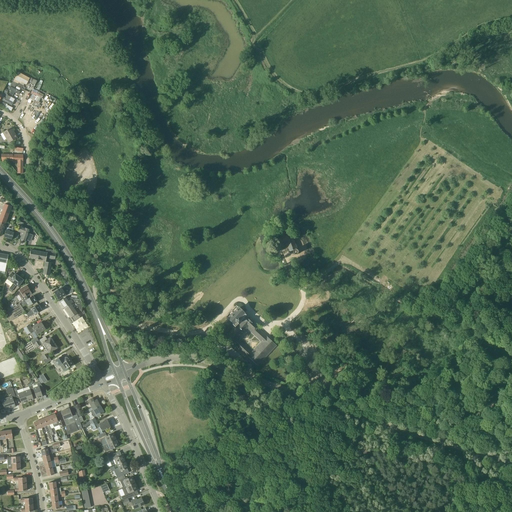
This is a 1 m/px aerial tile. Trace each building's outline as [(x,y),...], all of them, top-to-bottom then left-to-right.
[(31,80),(17,74),(14,81),(28,87),(31,80)] [(33,89),(31,93),(42,98),(44,94),(33,89)] [(17,100),(8,96),(6,101),(15,105),(17,100)] [(12,128),(3,133),(9,143),(17,138),(15,134),(14,135),(11,129),(12,129),(12,128)] [(23,155),(2,154),(1,160),(18,160),(18,173),(23,173),(23,161),(23,155)] [(12,206),(5,204),(0,216),(0,235),(1,236),(12,206)] [(23,227),(24,223),(19,221),(18,225),(20,226),(18,231),(22,233),(20,239),(26,241),(27,240),(31,242),(33,235),(29,234),(30,230),(23,227)] [(11,228),(10,231),(6,230),(4,237),(12,239),(14,233),(15,229),(14,229),(11,228)] [(290,233),(276,239),(279,247),(286,244),(289,250),(296,247),(290,233)] [(54,250),(46,249),(45,252),(31,250),(29,258),(34,259),(41,261),(41,260),(46,261),(47,257),(55,259),(56,254),(54,250)] [(0,272),(5,273),(8,255),(0,253),(0,272)] [(52,263),(45,262),(43,275),(47,275),(46,278),(47,279),(48,279),(49,278),(49,276),(50,276),(52,263)] [(23,280),(15,274),(14,275),(11,273),(7,279),(5,282),(11,287),(9,288),(10,289),(9,290),(11,292),(12,290),(16,285),(18,287),(23,280)] [(27,285),(19,290),(17,292),(16,292),(15,295),(16,297),(17,296),(19,301),(23,299),(32,294),(27,285)] [(67,292),(72,293),(73,289),(65,288),(63,290),(62,288),(54,292),(58,299),(66,295),(65,293),(67,292)] [(22,307),(27,304),(28,306),(36,301),(33,296),(22,302),(13,308),(7,312),(4,313),(9,322),(18,317),(18,316),(24,312),(22,307)] [(73,303),(72,301),(73,300),(73,299),(65,297),(59,302),(64,309),(73,303)] [(80,317),(77,313),(78,312),(77,312),(79,311),(82,311),(82,304),(81,302),(80,300),(73,299),(73,300),(72,301),(73,303),(64,309),(70,317),(71,317),(74,321),(80,317)] [(42,310),(38,304),(31,309),(32,310),(26,314),(28,317),(34,314),(34,315),(42,310)] [(232,324),(235,327),(226,336),(258,366),(277,346),(245,316),(246,315),(239,308),(228,319),(233,324),(232,324)] [(37,334),(45,329),(41,323),(39,325),(38,324),(33,327),(32,328),(29,325),(24,328),(28,335),(30,333),(34,339),(39,336),(37,334)] [(308,340),(301,333),(297,336),(304,343),(308,340)] [(54,343),(51,338),(47,340),(45,337),(39,341),(37,338),(24,346),(28,353),(40,346),(41,347),(44,346),(45,348),(54,343)] [(57,348),(54,343),(45,348),(49,354),(51,352),(52,352),(51,351),(57,348)] [(41,358),(46,364),(51,361),(49,357),(48,357),(46,354),(41,358)] [(69,358),(69,359),(69,358),(68,358),(67,357),(66,357),(65,357),(64,357),(64,358),(62,356),(53,362),(56,367),(60,365),(64,371),(68,368),(71,366),(73,365),(72,365),(73,364),(69,358)] [(38,378),(42,384),(47,380),(43,374),(38,378)] [(37,384),(38,387),(33,388),(35,393),(37,398),(43,396),(41,391),(44,390),(40,383),(37,384)] [(32,386),(29,387),(30,389),(24,391),(28,401),(34,399),(32,394),(35,393),(33,388),(32,386)] [(15,396),(13,389),(13,388),(6,390),(7,394),(10,392),(12,396),(1,400),(2,404),(3,404),(5,409),(10,407),(11,408),(16,406),(12,397),(15,396)] [(28,401),(24,391),(18,394),(16,388),(13,389),(15,396),(17,399),(20,398),(21,404),(28,401)] [(90,411),(100,406),(96,400),(94,401),(92,398),(88,401),(92,408),(88,410),(90,412),(90,411)] [(100,406),(90,411),(94,418),(97,416),(104,412),(100,406)] [(77,414),(72,416),(69,408),(60,412),(66,426),(64,426),(67,434),(78,430),(82,429),(79,420),(78,418),(79,418),(77,414)] [(55,414),(50,416),(53,423),(56,422),(58,421),(55,414)] [(50,416),(44,418),(52,438),(56,437),(53,431),(52,432),(51,429),(54,428),(52,424),(53,423),(50,416)] [(52,438),(44,418),(39,420),(42,428),(44,427),(49,440),(52,438)] [(91,424),(96,421),(95,418),(89,421),(82,425),(83,428),(91,424)] [(39,420),(34,422),(36,430),(42,428),(39,420)] [(91,424),(94,430),(101,426),(102,430),(106,428),(107,429),(108,428),(110,427),(107,420),(99,423),(98,424),(96,421),(91,424)] [(108,443),(116,440),(113,434),(105,437),(108,443)] [(116,440),(108,443),(111,449),(118,446),(116,440)] [(51,450),(51,448),(41,450),(43,457),(49,455),(52,454),(51,450)] [(123,455),(117,457),(117,456),(116,456),(114,453),(107,456),(109,460),(111,466),(109,467),(110,468),(117,465),(125,461),(123,455)] [(52,468),(51,461),(44,463),(46,470),(52,468)] [(124,475),(123,472),(123,470),(128,468),(125,461),(117,465),(110,468),(111,472),(114,471),(115,475),(116,475),(117,478),(124,475)] [(58,474),(57,473),(56,467),(52,468),(46,470),(48,476),(58,474)] [(127,487),(127,486),(135,483),(132,477),(128,479),(127,477),(125,478),(120,480),(123,488),(127,487)] [(56,484),(60,484),(59,481),(49,483),(50,489),(57,489),(56,484)] [(135,483),(127,486),(127,487),(123,488),(122,489),(125,495),(121,497),(123,501),(135,496),(133,491),(137,489),(135,483)] [(109,490),(106,484),(100,487),(103,493),(109,490)] [(87,489),(81,490),(85,509),(91,507),(87,489)] [(131,502),(129,502),(128,503),(129,507),(133,505),(134,509),(144,504),(141,499),(137,501),(136,499),(131,501),(131,502)]
